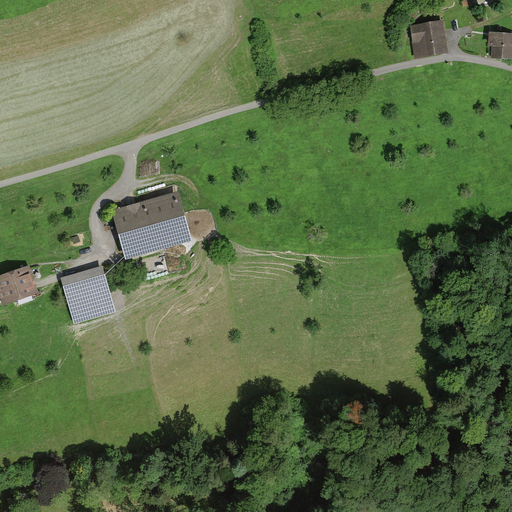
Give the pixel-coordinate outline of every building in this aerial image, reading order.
[(441,23),(413,27),(418,55),(445,51),(441,23)] [(511,36),(511,35),(491,35),(490,45),(493,45),(493,56),(511,57),(511,36)] [(111,212),(125,262),(193,243),(178,193),(111,212)] [(29,267),(0,276),(0,299),(3,307),(39,295),(29,267)] [(102,267),(60,279),(63,288),(74,325),(116,313),(105,276),(102,267)]
